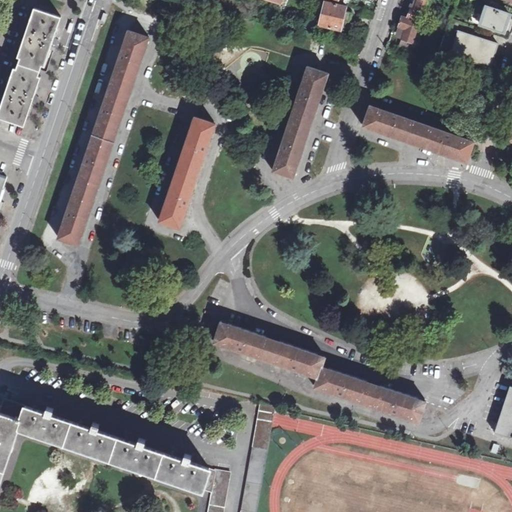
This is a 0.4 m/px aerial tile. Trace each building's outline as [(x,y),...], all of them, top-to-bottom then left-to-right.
[(306,0),(306,3),(309,11),(315,12),(316,0),(306,0)] [(345,8),(326,0),(318,19),(338,27),(345,8)] [(430,0),(412,0),(407,15),(423,20),(430,0)] [(511,11),(511,10),(475,0),(470,19),(507,30),(511,11)] [(34,8),(15,63),(42,72),(52,45),(61,18),(34,8)] [(420,24),(403,19),(397,37),(403,41),(400,47),(413,52),(420,38),(416,35),(420,24)] [(459,26),(449,23),(437,58),(447,61),(459,26)] [(331,31),(322,28),(319,37),(328,40),(331,31)] [(148,37),(127,29),(58,235),(79,242),(148,37)] [(500,43),(459,31),(452,54),(494,66),(500,43)] [(15,63),(0,105),(0,118),(23,127),(32,101),(42,72),(15,63)] [(328,74),(308,67),(274,169),(293,176),(328,74)] [(476,143),(371,106),(364,126),(469,163),(476,143)] [(215,123),(192,115),(157,218),(179,226),(215,123)] [(313,385),(417,419),(425,400),(399,391),(345,372),(321,364),(324,356),(297,347),(235,327),(222,322),(214,342),(316,376),(313,385)] [(510,434),(511,434),(511,385),(506,384),(492,426),(490,432),(508,439),(510,434)] [(251,511),(271,404),(258,402),(238,511),(251,511)] [(204,487),(212,464),(184,455),(186,449),(179,447),(177,453),(140,440),(142,435),(135,433),(133,438),(93,425),(95,420),(88,418),(86,423),(50,411),(51,405),(44,403),(42,409),(22,403),(18,415),(15,426),(204,487)] [(0,469),(15,426),(18,415),(0,409),(0,469)] [(212,464),(204,487),(210,488),(205,511),(220,511),(228,468),(212,464)]
